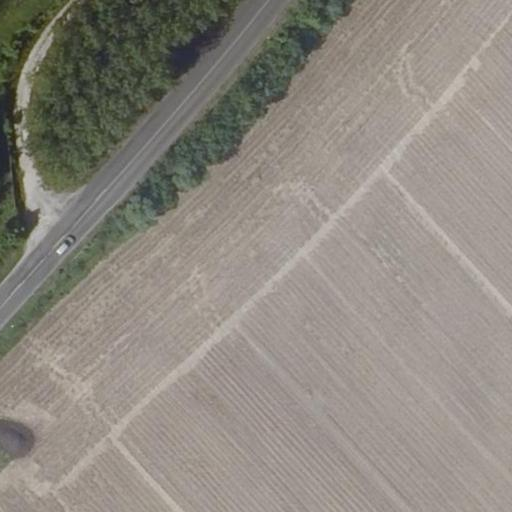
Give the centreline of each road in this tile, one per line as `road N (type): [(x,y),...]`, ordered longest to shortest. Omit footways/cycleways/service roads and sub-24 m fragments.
road 1 (tertiary): [(268,0),(0,306)]
road 2 (track): [(87,0),(27,115),(49,221),(64,234)]
